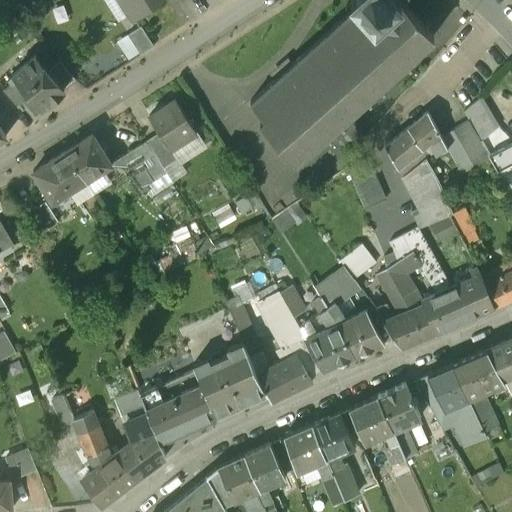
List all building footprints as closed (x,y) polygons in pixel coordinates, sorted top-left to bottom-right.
[(118,0),(131,20),(161,0),(118,0)] [(382,28),(406,6),(401,0),(356,0),(359,3),(382,28)] [(359,3),(250,100),(263,116),(259,120),(272,134),(276,130),(288,143),(284,147),(296,161),(326,134),(329,137),(331,135),(329,132),(340,122),(342,125),(345,123),(342,120),(366,98),(369,101),(372,99),(369,96),(380,86),(383,89),(385,87),(382,84),(406,62),(409,65),(411,63),(409,60),(433,36),(406,6),(382,28),(359,3)] [(140,26),(127,35),(139,54),(152,46),(140,26)] [(37,54),(9,77),(12,81),(6,86),(23,107),(29,102),(36,110),(64,87),(49,69),(37,54)] [(49,69),(64,87),(75,78),(60,60),(49,69)] [(159,132),(168,148),(169,147),(195,131),(175,99),(148,115),(159,132)] [(447,146),(429,110),(408,127),(421,148),(431,143),(436,153),(447,147),(447,146)] [(397,167),(421,148),(408,127),(386,146),(397,167)] [(66,149),(86,180),(111,164),(105,155),(110,152),(104,143),(101,145),(92,132),(66,149)] [(168,148),(159,132),(146,140),(163,168),(177,160),(169,147),(168,148)] [(459,140),(447,146),(447,147),(458,167),(470,160),(459,140)] [(511,161),(511,143),(489,155),(497,169),(511,161)] [(90,195),(94,192),(86,180),(66,149),(33,170),(42,183),(38,185),(44,194),(48,192),(53,201),(82,183),(90,195)] [(148,156),(124,170),(137,190),(149,183),(144,175),(155,168),(148,156)] [(360,202),(384,197),(380,177),(387,176),(385,164),(354,171),(360,202)] [(33,207),(45,226),(57,219),(45,200),(33,207)] [(0,245),(12,239),(0,217),(0,245)] [(386,268),(401,296),(416,290),(406,274),(418,266),(412,249),(386,268)] [(500,276),(498,276),(508,299),(511,296),(511,265),(511,263),(497,269),(500,276)] [(455,283),(443,288),(458,321),(494,305),(484,283),(482,277),(480,278),(474,266),(459,273),(455,283)] [(391,301),(401,296),(386,268),(377,274),(391,301)] [(484,283),(494,305),(508,299),(498,276),(484,283)] [(327,308),(334,303),(346,296),(334,280),(329,283),(332,287),(319,295),(320,297),(327,307),(327,308)] [(422,305),(434,331),(458,321),(443,288),(419,298),(422,305)] [(236,326),(252,318),(241,294),(226,302),(236,326)] [(318,312),(327,307),(320,297),(316,299),(313,295),(309,298),(318,312)] [(337,323),(352,355),(381,342),(366,310),(345,319),(334,303),(327,308),(337,323)] [(383,321),(400,345),(434,331),(422,305),(383,321)] [(329,365),(352,355),(337,323),(327,308),(327,307),(318,312),(327,327),(313,333),(329,365)] [(4,331),(0,333),(0,360),(16,352),(4,331)] [(486,348),(502,376),(511,372),(511,346),(508,338),(486,348)] [(194,369),(215,417),(265,394),(257,376),(245,347),(194,369)] [(504,380),(502,376),(486,348),(451,363),(467,396),(504,380)] [(257,376),(265,394),(269,402),(310,381),(297,356),(257,376)] [(458,400),(467,396),(451,363),(427,373),(444,406),(458,400)] [(145,404),(160,441),(215,417),(194,369),(141,393),(145,404)] [(81,430),(101,423),(96,411),(99,410),(87,383),(65,393),(77,420),(81,430)] [(405,383),(377,395),(391,428),(396,439),(404,457),(416,452),(404,422),(419,416),(405,383)] [(64,425),(77,420),(65,393),(52,399),(64,425)] [(349,407),(363,440),(391,428),(377,395),(349,407)] [(475,412),(467,396),(458,400),(463,410),(458,413),(461,418),(462,418),(471,435),(483,429),(475,412)] [(134,440),(149,468),(165,455),(160,441),(145,404),(123,413),(134,440)] [(475,412),(483,429),(497,422),(488,405),(475,412)] [(332,473),(337,485),(340,492),(354,487),(338,451),(354,444),(340,411),(312,423),(332,473)] [(99,465),(114,454),(101,423),(81,430),(94,460),(87,465),(92,470),(99,465)] [(316,461),(323,476),(332,473),(312,423),(284,436),(296,470),(316,461)] [(404,457),(396,439),(385,445),(394,466),(401,463),(399,459),(404,457)] [(118,451),(136,478),(149,468),(134,440),(118,451)] [(258,489),(263,502),(272,498),(266,485),(285,477),(270,442),(244,453),(259,488),(258,489)] [(108,479),(117,492),(136,478),(118,451),(114,454),(99,465),(109,478),(108,479)] [(243,496),(248,508),(263,502),(258,489),(259,488),(244,453),(218,465),(233,500),(243,496)] [(83,477),(101,504),(117,492),(108,479),(109,478),(99,465),(92,470),(83,477)] [(223,504),(233,500),(218,465),(206,472),(223,504)] [(185,488),(186,491),(192,511),(207,511),(223,504),(206,472),(198,479),(185,488)] [(337,485),(332,473),(323,476),(329,489),(337,485)] [(0,511),(1,511),(0,500),(9,499),(7,485),(0,485),(0,511)] [(354,487),(340,492),(343,500),(357,495),(354,487)] [(165,509),(167,511),(192,511),(186,491),(165,509)] [(272,498),(263,502),(267,511),(279,511),(283,510),(279,501),(284,499),(282,494),(272,498)] [(267,511),(263,502),(248,508),(249,511),(267,511)]
